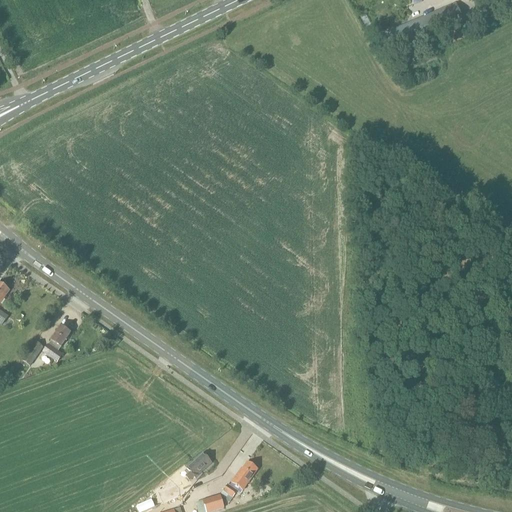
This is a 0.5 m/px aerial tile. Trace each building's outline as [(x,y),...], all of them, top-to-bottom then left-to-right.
[(411,27),(410,25),(391,33),(399,52),(463,25),(456,8),(411,27)] [(0,304),(0,305),(9,292),(0,285),(0,324),(2,327),(9,317),(0,311),(0,304)] [(63,356),(58,353),(70,335),(61,328),(51,342),(48,346),(48,345),(42,354),(57,364),(63,356)] [(44,348),(35,342),(22,362),(30,368),(44,348)] [(190,474),(186,478),(189,482),(194,478),(195,479),(211,464),(203,455),(186,470),(190,474)] [(228,485),(221,495),(229,504),(237,492),(241,495),(243,491),(257,471),(247,463),(243,469),(242,469),(232,483),(231,483),(229,486),(228,485)] [(187,494),(182,482),(157,493),(162,504),(187,494)] [(220,496),(214,498),(195,504),(197,511),(215,511),(224,509),(220,496)] [(135,500),(131,509),(136,511),(143,511),(146,507),(135,500)]
